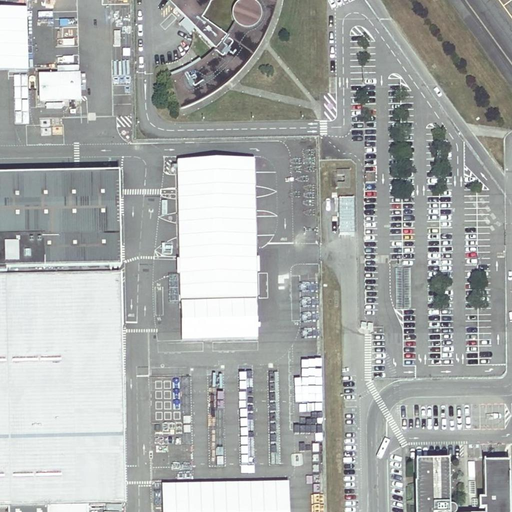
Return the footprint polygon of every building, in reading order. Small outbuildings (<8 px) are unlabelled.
[(166,0),(165,2),(172,9),(174,6),(214,46),(207,52),(202,56),(197,61),(192,64),(186,67),(180,70),(174,73),(168,75),(179,107),(185,105),(193,101),(201,98),(208,94),(214,89),(221,84),(226,80),(233,75),(238,69),(244,63),(248,57),(253,51),(257,44),(261,37),(265,30),(269,21),(272,12),(274,5),(274,0),(166,0)] [(80,101),(79,75),(55,75),(39,75),(39,102),(80,101)] [(177,163),(181,340),(256,339),(253,162),(177,163)] [(0,175),(0,279),(119,277),(119,172),(0,175)] [(0,505),(47,505),(47,511),(88,511),(88,504),(87,277),(0,279),(0,505)] [(122,503),(119,277),(87,277),(88,504),(122,503)] [(442,455),(409,455),(410,511),(443,511),(442,455)] [(503,511),(503,458),(478,457),(479,511),(443,511),(503,511)] [(264,511),(264,481),(163,483),(163,511),(264,511)]
